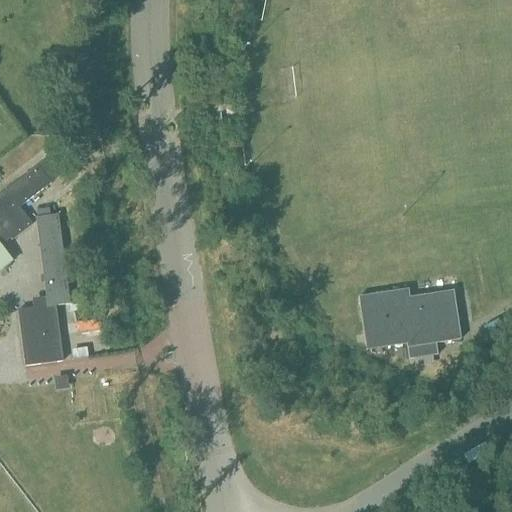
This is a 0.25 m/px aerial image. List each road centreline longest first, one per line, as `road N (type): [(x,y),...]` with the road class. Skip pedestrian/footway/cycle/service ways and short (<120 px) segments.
road 1 (unclassified): [(229,511),(211,454),(158,127),(150,0)]
road 2 (unclassified): [(511,414),(353,511)]
